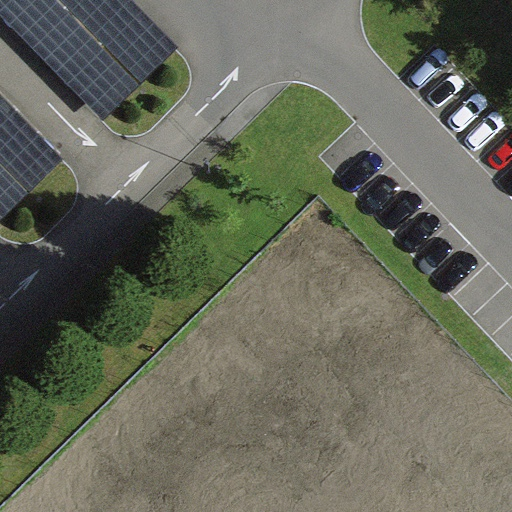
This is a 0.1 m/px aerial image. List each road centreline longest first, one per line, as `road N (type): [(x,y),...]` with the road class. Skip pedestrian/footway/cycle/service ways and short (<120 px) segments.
road 1 (unknown): [(145,511),(324,333)]
road 2 (unknown): [(324,333),(483,511)]
road 3 (unknown): [(324,333),(461,193)]
